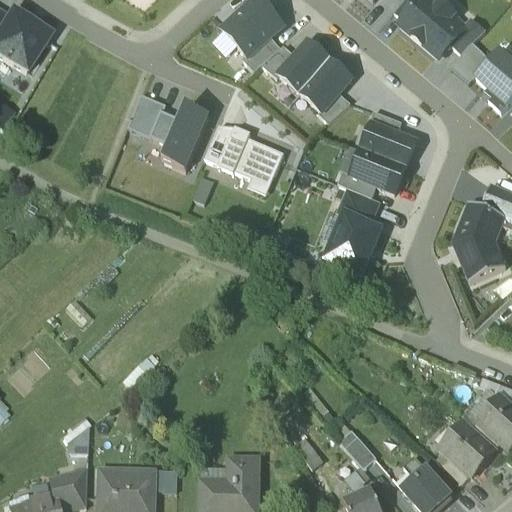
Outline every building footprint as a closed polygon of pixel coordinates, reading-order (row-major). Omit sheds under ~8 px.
[(347,0),(374,23),(390,4),(393,0),(347,0)] [(393,0),(390,4),(408,20),(425,0),(393,0)] [(396,35),(405,43),(420,25),(411,17),(396,35)] [(469,48),(465,45),(442,25),(437,31),(424,20),(420,25),(405,43),(400,49),(407,54),(406,56),(424,71),(426,69),(441,82),(452,68),(469,48)] [(284,48),(259,21),(225,53),(250,80),(272,60),(284,48)] [(9,34),(7,37),(0,47),(0,79),(23,94),(46,57),(9,34)] [(469,48),(452,68),(463,78),(474,65),(487,49),(472,37),(465,45),(469,48)] [(283,71),(272,60),(250,80),(245,84),(256,96),(264,89),(283,71)] [(302,117),(331,83),(310,65),(297,80),(281,99),(302,117)] [(477,100),(493,81),(474,65),(463,78),(452,91),(471,107),(477,100)] [(493,81),(477,100),(487,109),(485,111),(492,117),(488,121),(503,133),(511,122),(511,72),(505,67),(493,81)] [(286,68),(283,71),(264,89),(278,101),(281,99),(297,80),(286,68)] [(331,83),(302,117),(324,135),(341,115),(353,101),(331,83)] [(351,126),(341,115),(324,135),(321,138),(331,146),(351,126)] [(166,126),(143,117),(130,151),(152,160),(162,134),(166,126)] [(182,142),(171,168),(164,185),(188,195),(211,139),(187,129),(182,142)] [(162,134),(152,160),(171,168),(182,142),(162,134)] [(373,148),(399,158),(404,145),(376,134),(371,146),(373,148)] [(399,158),(373,148),(363,173),(406,190),(416,165),(399,158)] [(235,195),(235,194),(249,162),(251,156),(236,150),(219,150),(206,182),(219,187),(218,189),(235,195)] [(283,176),(249,162),(235,194),(253,201),(249,209),(267,216),(283,176)] [(406,190),(363,173),(353,199),(378,209),(396,216),(406,190)] [(349,211),(373,221),(378,209),(353,199),(344,196),(339,207),(349,211)] [(511,214),(492,207),(483,230),(511,242),(511,214)] [(373,221),(349,211),(339,236),(345,239),(372,249),(382,224),(373,221)] [(511,242),(483,230),(471,225),(455,266),(472,305),(508,290),(497,265),(503,249),(511,252),(511,242)] [(372,249),(345,239),(328,284),(364,298),(381,253),(372,249)] [(126,403),(134,411),(157,386),(149,380),(126,403)] [(501,418),(480,442),(503,463),(511,470),(511,468),(511,428),(511,427),(501,418)] [(503,463),(480,442),(475,446),(499,467),(503,463)] [(471,451),(464,445),(443,468),(453,478),(472,495),(473,496),(495,472),(471,451)] [(499,467),(475,446),(471,451),(495,472),(499,467)] [(353,451),(341,462),(347,469),(359,457),(353,451)] [(378,479),(359,457),(347,469),(362,486),(365,490),(378,479)] [(325,479),(310,461),(300,470),(315,487),(325,479)] [(237,501),(203,500),(202,511),(259,511),(260,479),(238,478),(237,501)] [(446,511),(416,478),(404,488),(415,500),(404,509),(406,511),(446,511)] [(472,495),(453,478),(445,487),(463,504),(472,495)] [(365,490),(362,486),(356,491),(368,504),(373,499),(365,490)] [(128,499),(100,498),(99,511),(155,511),(156,491),(128,490),(128,499)] [(88,511),(89,491),(55,500),(57,511),(88,511)] [(177,511),(178,493),(156,491),(155,511),(177,511)] [(368,504),(356,491),(346,500),(356,511),(365,511),(372,509),(368,504)]
